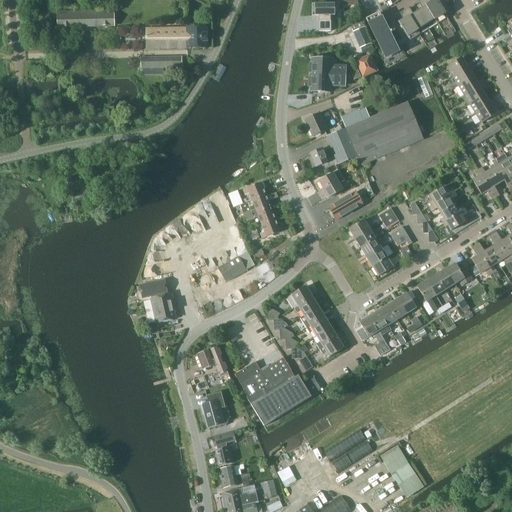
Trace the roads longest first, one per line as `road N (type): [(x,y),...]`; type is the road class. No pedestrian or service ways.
road 1 (unclassified): [(207,511),(176,362),(182,343),(265,292),(308,249)]
road 2 (unclassified): [(0,160),(163,125),(200,82),(238,0)]
road 3 (unclassified): [(308,249),(279,119),(299,0)]
road 4 (residential): [(356,305),(511,209)]
road 5 (unclassified): [(127,511),(90,476),(0,446)]
